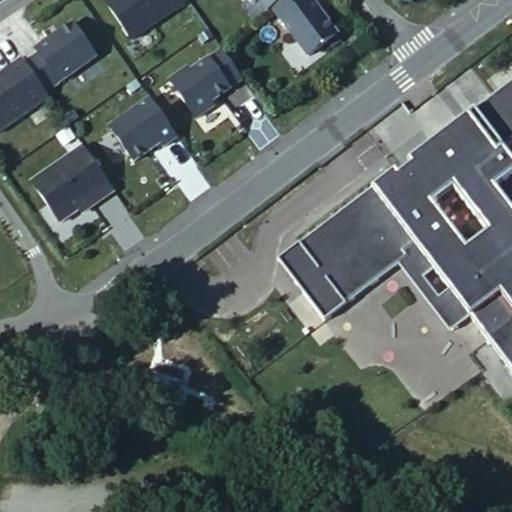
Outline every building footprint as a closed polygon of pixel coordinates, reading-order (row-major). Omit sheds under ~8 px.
[(183,0),(116,0),(105,7),(131,44),(187,5),(183,0)] [(255,0),(267,16),(272,12),(288,0),(255,0)] [(288,0),(272,12),(307,61),(337,40),(310,4),(309,4),(306,0),(288,0)] [(95,62),(71,27),(34,53),(36,57),(23,67),(45,97),(95,62)] [(187,73),(169,86),(195,124),(214,111),(211,107),(229,94),(229,93),(242,84),(222,55),(190,77),(187,73)] [(0,136),(48,103),(45,97),(23,67),(21,63),(0,77),(0,136)] [(511,82),(490,99),(508,123),(476,148),(457,124),(429,145),(448,169),(412,196),(394,172),(275,262),(276,263),(287,254),(305,277),(297,284),(302,291),(299,294),(321,323),(395,266),(405,259),(401,254),(412,246),(432,273),(446,292),(467,320),(511,378),(511,82)] [(490,99),(457,124),(476,148),(508,123),(490,99)] [(150,104),(109,133),(133,167),(160,148),(163,152),(177,142),(150,104)] [(448,169),(429,145),(406,163),(409,167),(397,176),(412,196),(448,169)] [(83,152),(31,187),(59,227),(78,213),(97,200),(100,203),(113,194),(83,152)] [(97,200),(78,213),(81,217),(100,203),(97,200)] [(432,273),(412,246),(401,254),(405,259),(395,266),(447,335),(467,320),(446,292),(436,300),(422,280),(432,273)] [(287,254),(276,263),(299,294),(302,291),(297,284),(305,277),(287,254)]
